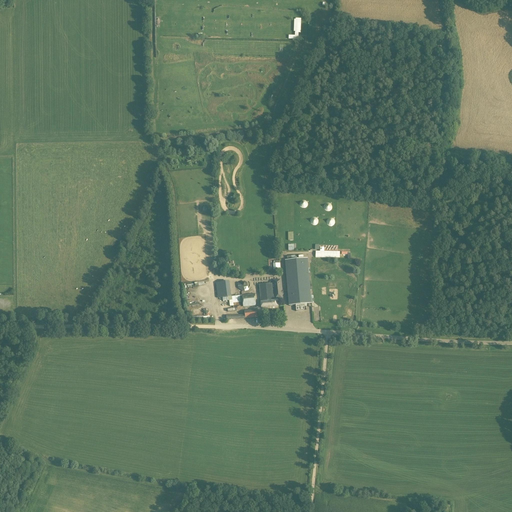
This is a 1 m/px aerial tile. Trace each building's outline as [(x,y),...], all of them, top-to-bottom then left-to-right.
[(323,207),(328,211),(332,206),(327,202),(323,207)] [(310,219),(312,225),(318,223),(316,217),(310,219)] [(315,257),(340,258),(341,251),(325,251),(325,247),(321,247),(320,251),(315,251),(315,257)] [(307,259),(285,261),(289,306),(311,304),(307,259)] [(259,285),(261,302),(261,308),(278,307),(277,301),(274,301),(274,299),(283,299),(282,294),(283,294),(283,290),(282,291),(281,279),(273,280),(273,283),(259,285)] [(228,282),(216,283),(217,298),(230,297),(228,282)] [(244,289),(243,286),(246,286),(245,282),(237,283),(239,290),(244,289)] [(254,294),(242,295),(243,307),(256,305),(254,294)] [(257,309),(244,310),(245,315),(245,319),(257,317),(257,309)]
